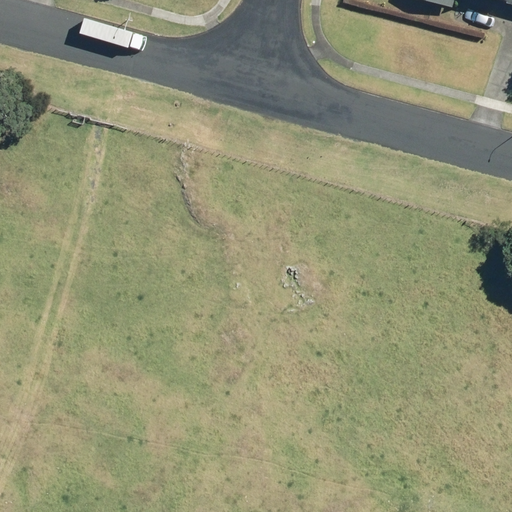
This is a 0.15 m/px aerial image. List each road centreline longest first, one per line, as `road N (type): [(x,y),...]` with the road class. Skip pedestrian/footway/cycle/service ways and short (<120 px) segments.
road 1 (residential): [(253,85),(511,155)]
road 2 (residential): [(0,16),(253,85)]
